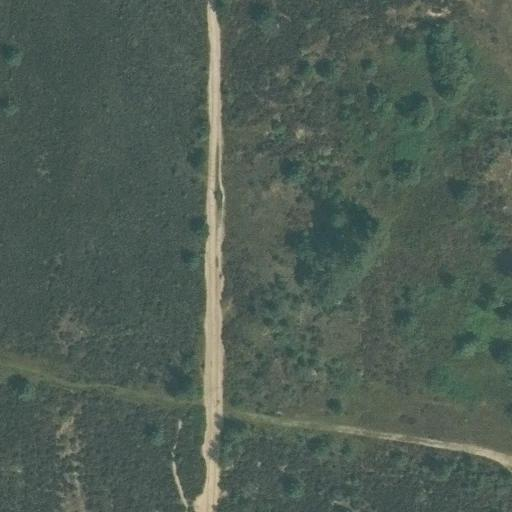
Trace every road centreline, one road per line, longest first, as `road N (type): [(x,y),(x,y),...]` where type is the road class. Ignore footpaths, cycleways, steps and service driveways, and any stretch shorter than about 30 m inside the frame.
road 1 (track): [(511,469),(441,444),(0,371)]
road 2 (track): [(201,511),(219,0)]
